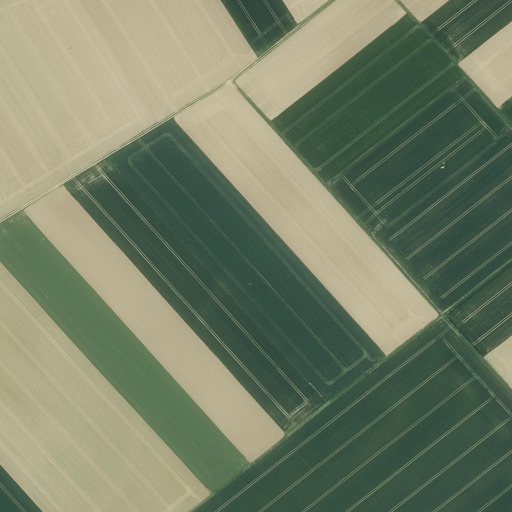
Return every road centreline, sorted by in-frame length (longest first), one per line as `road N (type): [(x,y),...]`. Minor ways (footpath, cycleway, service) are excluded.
road 1 (track): [(191,511),(511,260)]
road 2 (track): [(0,221),(230,80),(333,0)]
road 3 (track): [(231,79),(442,315)]
road 4 (track): [(511,128),(395,0)]
